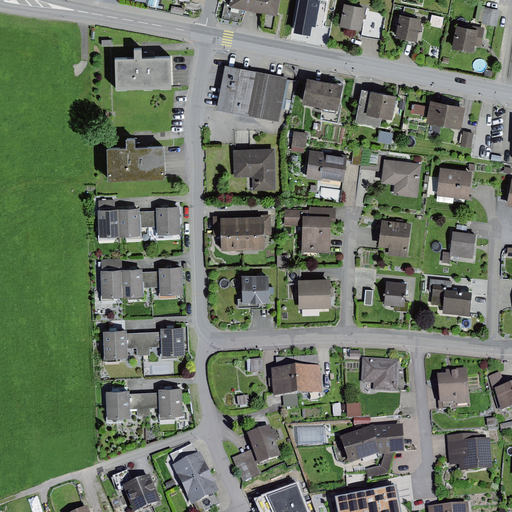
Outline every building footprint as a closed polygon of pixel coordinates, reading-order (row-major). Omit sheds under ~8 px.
[(252,14),(254,0),(230,0),(229,5),(226,4),(222,20),(241,24),(245,12),(252,14)] [(277,17),(280,0),(254,0),(252,14),(264,15),(277,17)] [(313,0),(313,1),(307,0),(298,0),(295,18),(311,22),(310,27),(322,29),(327,0),(313,0)] [(366,10),(344,6),(340,29),(361,33),(366,10)] [(498,12),(486,10),(484,24),(497,26),(498,12)] [(431,24),(441,26),(443,16),(433,14),(431,24)] [(422,22),(400,17),(396,40),(417,44),(421,28),(422,22)] [(472,32),(457,29),(453,50),(474,54),(475,47),(482,49),(486,29),(473,26),(472,32)] [(134,56),(117,57),(117,88),(177,87),(177,56),(150,56),(150,47),(134,47),(134,56)] [(288,76),(225,63),(216,108),(278,121),(288,76)] [(344,82),(308,75),(303,99),(323,103),(320,118),(339,122),(343,104),(340,103),(344,82)] [(397,92),(362,86),(355,120),(380,125),(382,115),(392,117),(397,92)] [(465,105),(431,98),(426,118),(460,125),(465,105)] [(428,106),(415,103),(413,112),(426,115),(428,106)] [(394,131),(380,128),(377,139),(392,142),(394,131)] [(475,132),(463,129),(460,145),(472,147),(475,132)] [(308,132),(293,130),(292,145),(306,147),(308,132)] [(126,142),(106,143),(108,176),(165,174),(164,141),(135,142),(135,134),(130,134),(126,134),(126,142)] [(275,147),(234,148),(234,176),(253,176),(253,189),(276,188),(275,147)] [(347,154),(310,148),(306,175),(344,180),(347,154)] [(362,149),(354,148),(352,163),(360,165),(362,149)] [(422,163),(384,157),(381,181),(395,183),(393,193),(417,197),(422,163)] [(441,166),(437,194),(468,199),(472,170),(441,166)] [(180,205),(156,206),(156,210),(157,226),(157,232),(181,231),(180,205)] [(140,206),(119,207),(120,234),(141,233),(141,227),(140,210),(140,206)] [(330,250),(331,215),(335,215),(336,207),(309,206),(309,208),(284,208),(283,224),(302,225),(301,249),(330,250)] [(119,207),(98,207),(99,235),(120,234),(119,207)] [(156,210),(140,210),(141,227),(157,226),(156,210)] [(271,213),(242,214),(243,247),(257,247),(258,248),(263,249),(267,244),(264,234),(272,234),(271,213)] [(242,214),(213,214),(213,234),(221,234),(221,248),(224,250),(228,250),(230,248),(243,247),(242,214)] [(382,218),(378,245),(389,246),(388,254),(406,256),(411,222),(382,218)] [(450,255),(475,257),(477,232),(453,230),(451,251),(450,255)] [(451,251),(443,250),(442,261),(449,262),(450,255),(451,251)] [(289,255),(278,255),(278,265),(289,265),(289,255)] [(182,265),(159,266),(159,270),(160,286),(160,293),(183,292),(182,265)] [(300,265),(288,265),(288,284),(299,284),(299,277),(300,277),(300,265)] [(142,266),(122,267),(123,295),(144,294),(143,287),(143,271),(142,266)] [(122,267),(101,268),(102,296),(123,295),(122,267)] [(160,286),(159,270),(143,271),(143,287),(160,286)] [(243,300),(269,299),(268,273),(242,274),(243,300)] [(299,284),(299,307),(331,306),(331,276),(300,277),(299,277),(299,284)] [(442,304),(442,312),(469,315),(472,290),(451,288),(451,280),(430,278),(429,291),(432,291),(431,303),(442,304)] [(407,281),(387,279),(384,304),(404,306),(407,281)] [(372,304),(373,290),(366,289),(364,303),(372,304)] [(184,326),(161,327),(161,331),(162,346),(162,353),(185,352),(184,326)] [(127,328),(104,329),(105,356),(127,355),(127,347),(126,332),(127,328)] [(161,331),(126,332),(127,347),(137,347),(137,354),(150,354),(150,346),(162,346),(161,331)] [(319,354),(295,356),(298,394),(322,392),(319,354)] [(277,368),(271,369),(272,378),(269,379),(269,387),(273,387),(274,396),(298,394),(295,356),(276,358),(277,368)] [(262,359),(248,360),(248,372),(263,371),(262,359)] [(401,362),(365,360),(364,384),(377,384),(377,391),(400,392),(401,362)] [(448,373),(437,374),(440,409),(471,406),(467,367),(448,369),(448,373)] [(491,379),(495,389),(503,386),(499,376),(491,379)] [(511,383),(503,386),(495,389),(502,410),(511,407),(511,383)] [(182,386),(158,387),(159,391),(159,407),(159,414),(183,413),(182,386)] [(129,389),(106,390),(108,416),(131,415),(130,408),(129,392),(129,389)] [(159,407),(159,391),(129,392),(130,408),(138,408),(138,415),(151,415),(150,407),(159,407)] [(248,395),(236,396),(237,406),(249,404),(248,395)] [(347,405),(347,418),(354,418),(354,424),(371,423),(371,416),(362,417),(361,404),(347,405)] [(497,417),(487,418),(487,426),(498,424),(497,417)] [(511,422),(500,424),(501,432),(511,430),(511,422)] [(373,425),(340,437),(350,463),(384,454),(381,466),(366,470),(368,478),(389,473),(394,452),(405,452),(403,424),(373,425)] [(270,425),(248,433),(259,463),(281,455),(270,425)] [(491,438),(448,441),(450,465),(460,464),(460,470),(493,468),(491,438)] [(192,445),(172,455),(176,464),(173,466),(182,485),(209,472),(199,452),(197,453),(192,445)] [(250,450),(232,458),(242,481),(260,474),(250,450)] [(127,471),(113,476),(119,490),(125,488),(133,511),(134,511),(162,502),(151,474),(131,482),(127,471)] [(209,472),(182,485),(192,505),(194,504),(197,511),(202,511),(220,503),(215,493),(219,492),(209,472)] [(403,511),(399,485),(332,498),(333,511),(403,511)] [(303,511),(298,497),(272,506),(274,511),(303,511)] [(468,511),(467,502),(429,506),(429,511),(468,511)]
